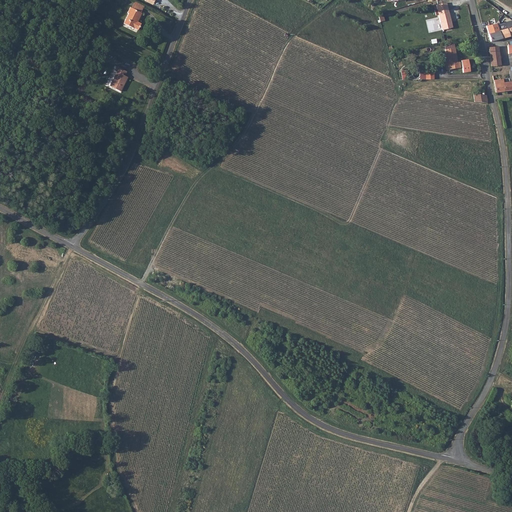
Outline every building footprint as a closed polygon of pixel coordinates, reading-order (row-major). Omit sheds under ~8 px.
[(135,0),(131,8),(140,12),(144,5),(135,0)] [(452,27),(446,2),(436,5),(437,8),(434,9),(435,13),(438,13),(442,29),(452,27)] [(139,18),(142,13),(140,12),(131,8),(130,7),(127,13),(129,14),(124,23),(134,28),(134,27),(138,29),(141,23),(136,21),(138,17),(139,18)] [(505,22),(497,25),(502,38),(511,35),(511,27),(507,28),(505,22)] [(497,25),(497,23),(487,25),(490,33),(488,33),(490,41),(502,38),(497,25)] [(499,46),(488,47),(491,65),(501,64),(499,46)] [(456,61),(454,47),(444,49),(447,68),(459,67),(458,61),(456,61)] [(115,79),(124,83),(127,74),(126,73),(128,69),(118,64),(116,68),(118,69),(112,83),(113,84),(115,79)] [(510,77),(493,80),(495,92),(511,89),(511,70),(510,70),(510,77)] [(122,89),(124,84),(123,83),(124,83),(115,79),(113,84),(122,89)] [(474,101),(487,103),(485,94),(473,93),(474,101)]
